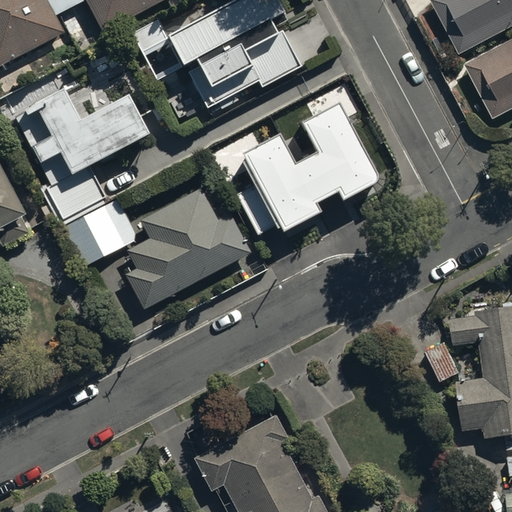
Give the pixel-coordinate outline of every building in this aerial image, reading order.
[(55,12),(48,0),(0,0),(0,62),(64,29),(55,12)] [(48,0),(55,12),(78,0),(88,0),(103,28),(157,0),(48,0)] [(280,0),(220,0),(168,27),(208,105),(219,100),(222,106),(237,98),(233,91),(258,78),(261,83),(302,62),(283,26),(280,28),(272,13),(284,7),(280,0)] [(511,0),(446,0),(433,7),(460,58),(511,31),(511,46),(466,71),(493,123),(511,113),(511,0)] [(130,88),(82,113),(66,81),(24,102),(26,106),(14,112),(49,181),(40,186),(60,224),(62,223),(83,265),(139,237),(118,196),(105,202),(102,197),(106,195),(88,160),(150,129),(130,88)] [(348,175),(322,120),(316,123),(313,117),(301,122),(303,125),(234,158),(262,217),(326,187),(335,206),(370,189),(360,169),(348,175)] [(20,211),(24,208),(0,156),(0,237),(2,242),(29,230),(20,211)] [(126,273),(145,307),(250,248),(216,187),(205,193),(201,185),(140,219),(149,235),(127,247),(137,266),(126,273)] [(511,511),(511,302),(476,307),(476,313),(450,316),(453,342),(480,339),(484,374),(456,378),(462,429),(483,426),(484,433),(503,430),(509,472),(511,471),(511,485),(504,486),(507,511),(511,511)] [(458,369),(442,341),(424,351),(440,379),(458,369)] [(0,400),(19,390),(0,353),(0,400)] [(239,511),(327,511),(318,492),(310,496),(280,438),(286,435),(273,412),(193,454),(211,488),(214,486),(223,480),(239,511)]
